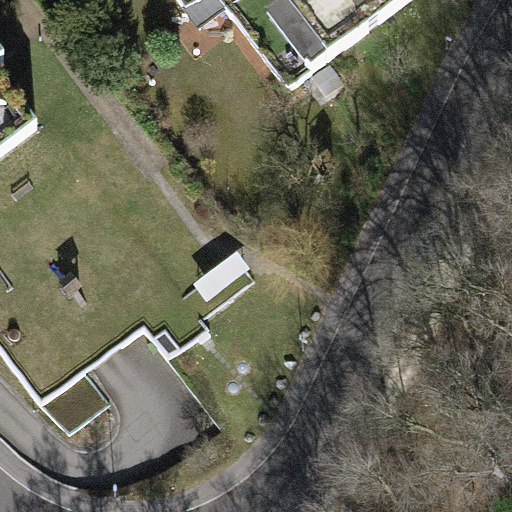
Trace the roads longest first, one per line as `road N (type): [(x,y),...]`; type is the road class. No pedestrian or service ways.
road 1 (residential): [(268,511),(383,336),(480,142),(511,54)]
road 2 (track): [(355,477),(511,212)]
